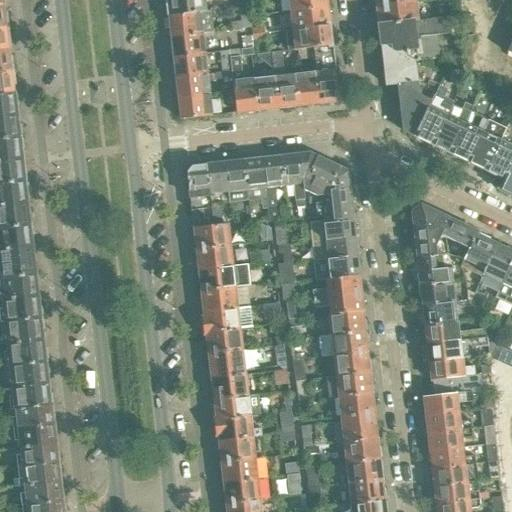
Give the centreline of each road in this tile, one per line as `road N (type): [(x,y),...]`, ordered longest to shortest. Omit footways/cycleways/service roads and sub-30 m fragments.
road 1 (tertiary): [(60,0),(115,503)]
road 2 (residential): [(369,157),(412,511)]
road 3 (tertiary): [(169,498),(130,148)]
road 4 (residential): [(372,135),(330,125),(130,148)]
road 5 (residential): [(369,157),(511,223)]
road 6 (tertiary): [(130,148),(113,0)]
road 7 (residential): [(356,0),(372,135)]
